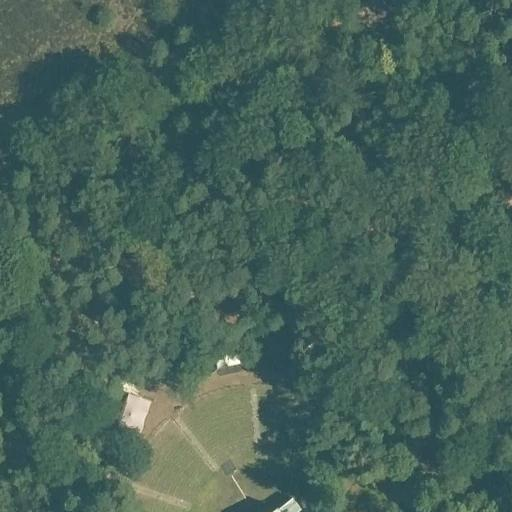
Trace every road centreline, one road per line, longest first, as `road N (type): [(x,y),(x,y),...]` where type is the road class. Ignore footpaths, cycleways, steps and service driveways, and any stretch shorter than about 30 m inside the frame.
road 1 (track): [(406,490),(426,436),(399,59),(387,16)]
road 2 (track): [(387,16),(170,114),(124,149)]
road 3 (track): [(124,149),(107,177),(112,351),(162,413)]
road 4 (track): [(124,149),(0,198)]
